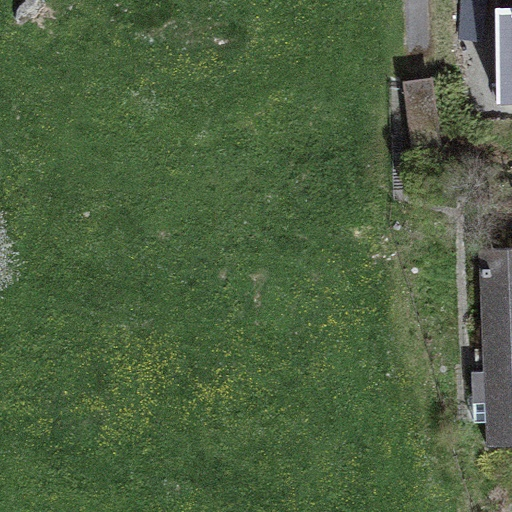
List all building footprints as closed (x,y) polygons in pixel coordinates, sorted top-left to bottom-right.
[(463,0),(461,36),(483,38),(485,0),(463,0)] [(511,0),(496,0),(497,101),(511,101),(511,0)] [(404,90),(434,86),(433,78),(403,82),(404,90)] [(412,149),(441,145),(434,86),(404,90),(412,149)] [(488,422),(486,448),(511,445),(511,247),(479,248),(486,372),(472,372),(474,422),(488,422)]
